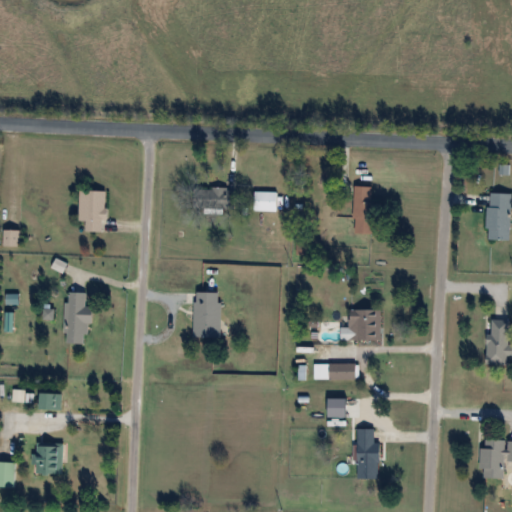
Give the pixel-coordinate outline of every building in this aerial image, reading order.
[(374,234),(375,215),(382,215),(383,203),(373,202),(373,186),(355,186),(354,234),(374,234)] [(237,188),(207,188),(207,209),(237,209),(237,188)] [(106,232),(106,191),(81,191),(81,221),(87,221),(87,232),(106,232)] [(278,192),(254,192),(254,211),(278,211),(278,192)] [(511,240),(511,193),(490,193),(490,240),(511,240)] [(21,247),(21,230),(4,230),(4,247),(21,247)] [(222,337),(222,291),(196,291),(196,337),(222,337)] [(94,306),(86,306),(86,292),(67,292),(67,342),(87,343),(88,324),(94,324),(94,306)] [(342,327),(342,339),(382,339),(382,308),(352,308),(352,327),(342,327)] [(511,319),(490,319),(489,364),(509,364),(509,355),(511,355),(511,343),(511,344),(511,319)] [(358,363),(316,363),(316,379),(358,379),(358,363)] [(24,400),(24,391),(13,391),(13,400),(24,400)] [(42,408),(59,408),(59,392),(42,392),(42,408)] [(380,478),(380,443),(375,443),(375,428),(359,428),(359,478),(380,478)] [(483,478),(506,478),(506,439),(483,439),(483,478)] [(64,474),(64,442),(37,442),(37,474),(64,474)] [(0,486),(17,486),(17,462),(0,461),(0,486)]
